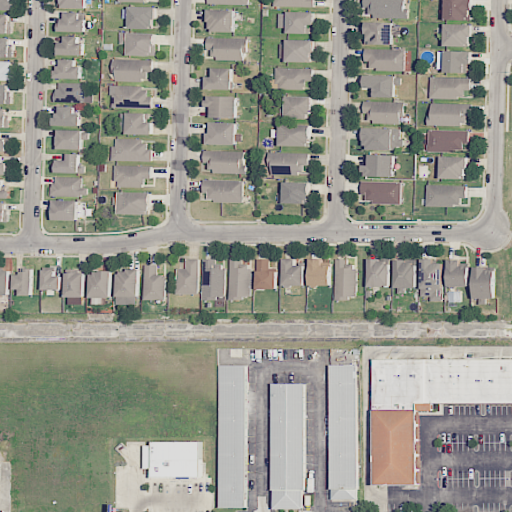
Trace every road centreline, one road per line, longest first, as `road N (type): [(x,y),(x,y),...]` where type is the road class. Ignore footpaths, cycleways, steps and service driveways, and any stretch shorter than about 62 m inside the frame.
road 1 (residential): [(0,245),(127,244),(176,233),(491,234)]
road 2 (residential): [(30,246),(36,0)]
road 3 (residential): [(491,234),(499,0)]
road 4 (residential): [(339,0),(336,234)]
road 5 (residential): [(182,0),(176,233)]
